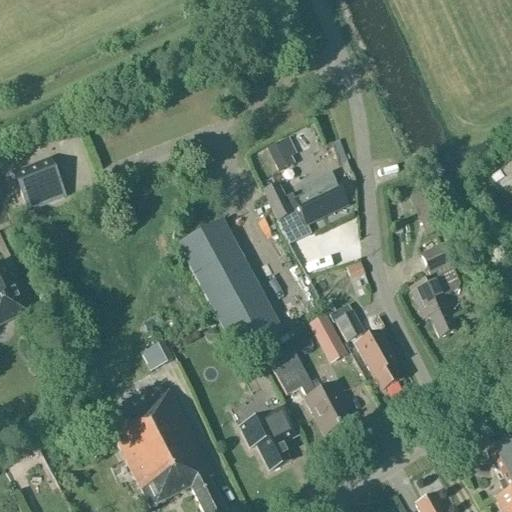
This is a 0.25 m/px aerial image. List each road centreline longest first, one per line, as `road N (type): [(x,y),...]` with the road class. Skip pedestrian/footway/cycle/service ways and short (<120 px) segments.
road 1 (unclassified): [(442,422),(380,294),(343,37),(326,0)]
road 2 (tertiary): [(308,511),(442,422)]
